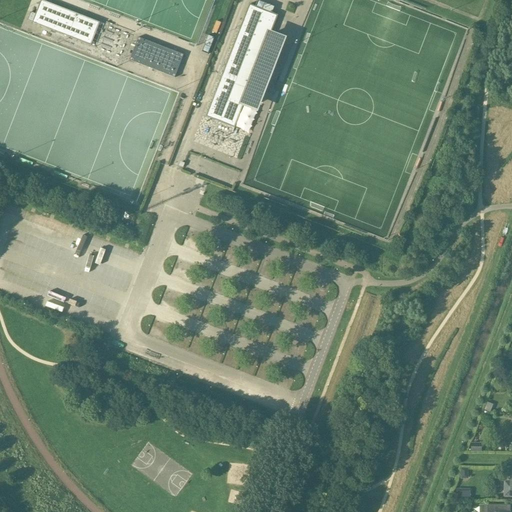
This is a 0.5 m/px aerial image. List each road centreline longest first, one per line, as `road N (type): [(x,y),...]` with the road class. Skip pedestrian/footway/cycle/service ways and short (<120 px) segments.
road 1 (unclassified): [(347,282),(174,216),(139,304),(128,335),(302,402)]
road 2 (unclassified): [(302,402),(347,282)]
